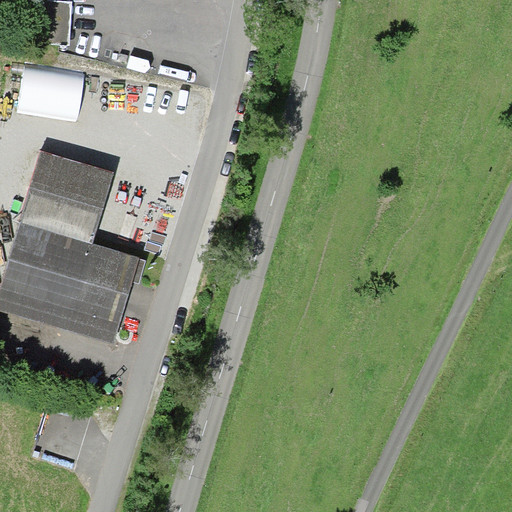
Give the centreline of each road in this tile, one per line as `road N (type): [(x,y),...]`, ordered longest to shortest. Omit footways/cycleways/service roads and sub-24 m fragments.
road 1 (residential): [(246,0),(99,511)]
road 2 (tertiary): [(319,0),(292,134),(176,511)]
road 3 (unclassified): [(363,511),(511,198)]
